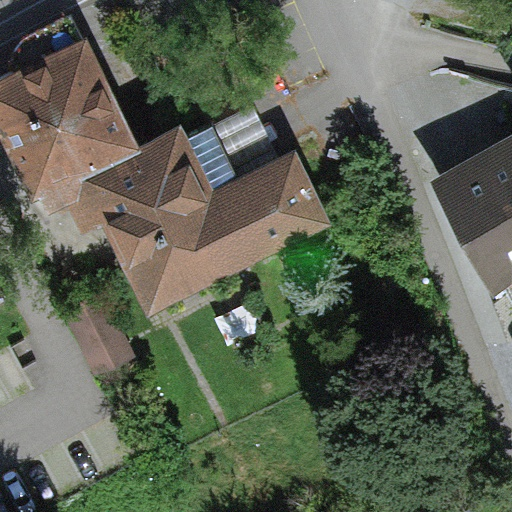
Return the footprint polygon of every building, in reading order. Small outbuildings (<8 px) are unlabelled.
[(0,63),(0,116),(33,185),(42,180),(48,198),(69,189),(79,184),(84,158),(142,130),(90,18),(81,23),(73,5),(30,27),(39,44),(0,63)] [(104,210),(148,299),(333,209),(297,134),(238,162),(214,113),(189,124),(182,107),(142,130),(84,158),(79,184),(69,189),(81,219),(104,210)] [(511,271),(511,121),(433,163),(495,280),(511,271)] [(369,218),(339,232),(361,281),(392,267),(369,218)] [(83,363),(122,340),(92,290),(53,313),(83,363)]
